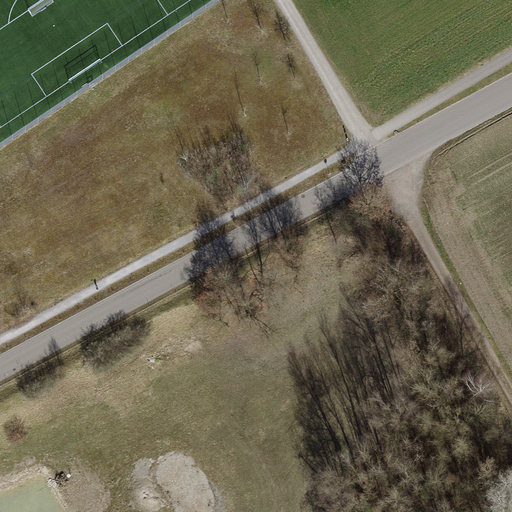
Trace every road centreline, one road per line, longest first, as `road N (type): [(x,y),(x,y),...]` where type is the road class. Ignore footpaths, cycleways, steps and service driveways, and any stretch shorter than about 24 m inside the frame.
road 1 (residential): [(0,372),(511,89)]
road 2 (track): [(281,0),(511,395)]
